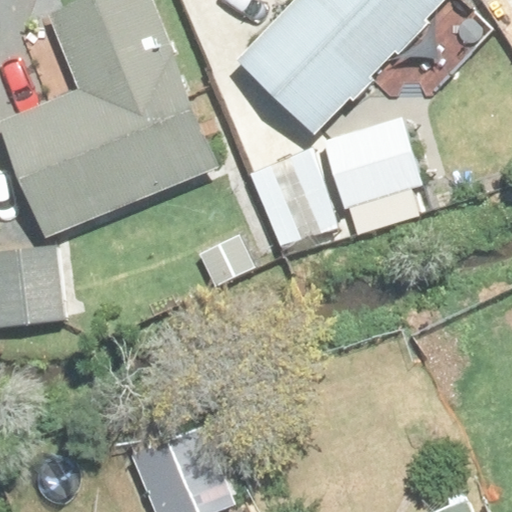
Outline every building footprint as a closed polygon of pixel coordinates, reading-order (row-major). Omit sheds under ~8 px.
[(241,168),(170,0),(99,0),(61,16),(94,95),(17,126),(65,241),(241,168)] [(331,139),(460,0),(308,0),(250,63),(331,139)] [(408,121),(260,177),(289,254),(358,227),(363,241),(441,211),(408,121)] [(65,248),(0,254),(0,333),(74,326),(65,248)] [(209,393),(128,425),(161,511),(242,511),(253,508),(209,393)] [(485,511),(481,498),(441,511),(485,511)]
